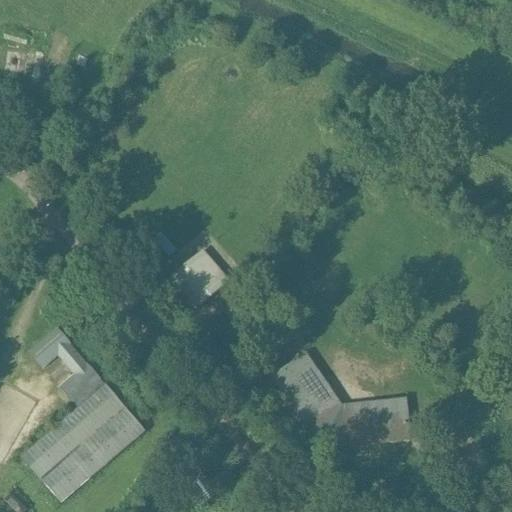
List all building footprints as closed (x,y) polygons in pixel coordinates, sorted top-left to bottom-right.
[(161,234),(153,240),(168,259),(176,253),(161,234)] [(146,247),(139,253),(155,271),(162,265),(146,247)] [(193,314),(229,283),(203,253),(167,284),(193,314)] [(287,315),(280,320),(287,330),(294,326),(291,322),(287,315)] [(145,433),(100,381),(56,330),(29,354),(42,369),(57,356),(75,376),(60,389),(78,410),(21,459),(60,505),(145,433)] [(290,335),(278,344),(283,351),(295,342),(290,335)] [(298,362),(273,380),(309,432),(323,439),(332,443),(345,449),(409,441),(405,410),(406,410),(405,400),(386,402),(384,403),(341,408),(339,408),(334,412),(310,378),(317,373),(318,373),(306,355),(297,361),(298,362)] [(10,494),(3,501),(14,511),(26,511),(27,511),(10,494)]
